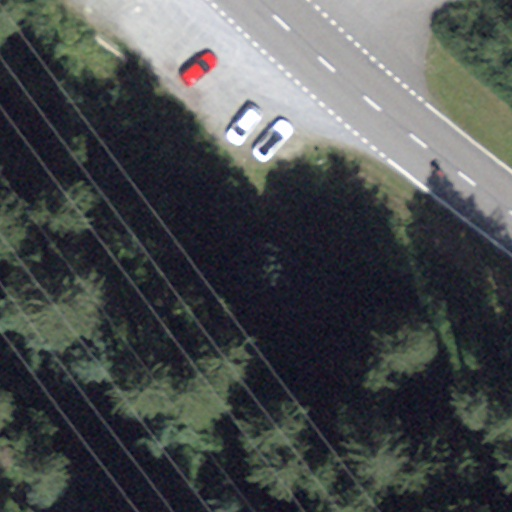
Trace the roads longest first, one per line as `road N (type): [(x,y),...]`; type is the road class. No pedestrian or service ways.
road 1 (primary): [(511,212),(258,0)]
road 2 (track): [(422,0),(298,41)]
